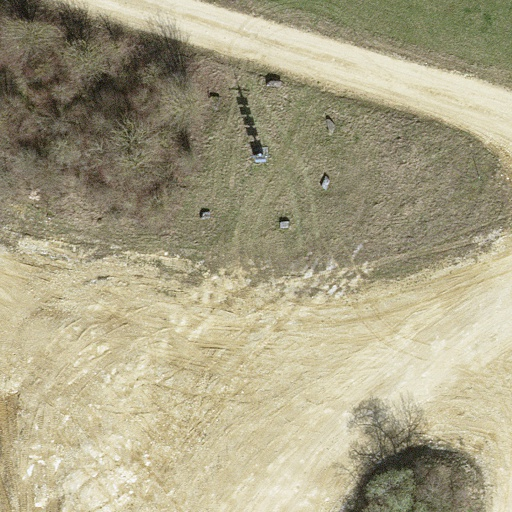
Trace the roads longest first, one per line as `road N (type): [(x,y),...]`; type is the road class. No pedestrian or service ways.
road 1 (track): [(511,114),(123,0)]
road 2 (track): [(184,456),(511,269)]
road 3 (track): [(0,324),(184,456),(199,511)]
